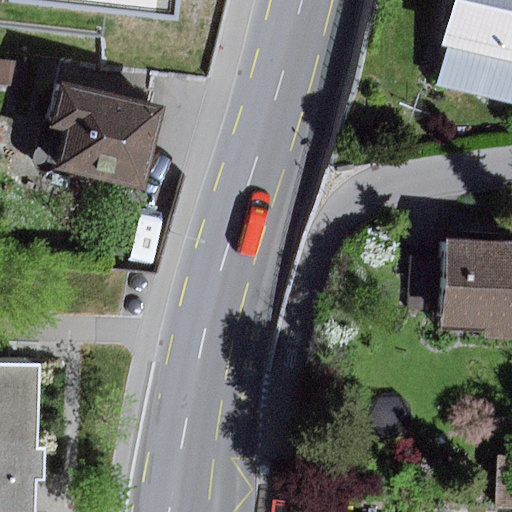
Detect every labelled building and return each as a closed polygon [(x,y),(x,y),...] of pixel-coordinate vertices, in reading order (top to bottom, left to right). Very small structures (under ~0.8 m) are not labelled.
[(54,0),(106,6),(165,13),(166,0),(54,0)] [(511,0),(429,0),(421,39),(430,41),(511,59),(511,0)] [(511,67),(511,59),(430,41),(422,83),(505,100),(511,67)] [(0,61),(0,84),(27,86),(28,63),(0,61)] [(57,170),(148,191),(167,111),(62,87),(53,123),(68,126),(57,170)] [(463,331),(511,332),(511,236),(425,234),(424,254),(423,310),(423,318),(463,319),(463,331)] [(423,310),(424,254),(402,254),(401,309),(423,310)] [(24,365),(0,364),(0,511),(15,511),(16,482),(27,482),(28,451),(21,451),(24,365)] [(511,453),(486,452),(483,506),(511,507),(511,453)] [(283,511),(285,501),(265,499),(263,511),(283,511)]
